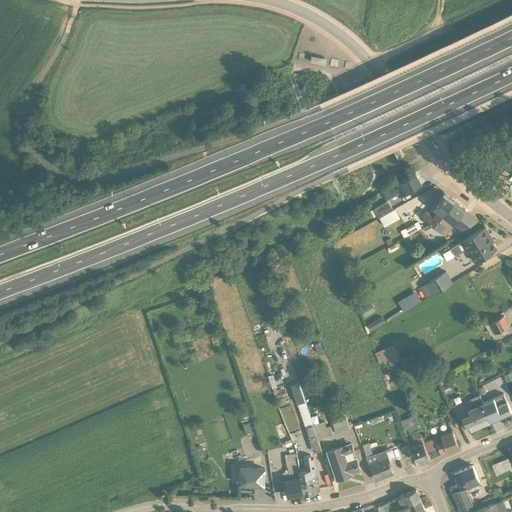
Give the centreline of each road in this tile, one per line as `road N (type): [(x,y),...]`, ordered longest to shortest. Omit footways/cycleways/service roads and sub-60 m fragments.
road 1 (motorway): [(511,27),(327,114),(0,245)]
road 2 (motorway): [(0,283),(341,145),(511,65)]
road 3 (unclassified): [(274,0),(311,13),(366,55),(443,155),(495,202)]
road 4 (residential): [(430,474),(312,506),(214,508)]
